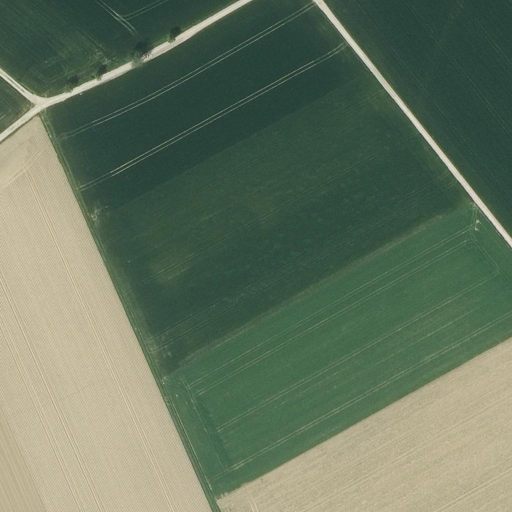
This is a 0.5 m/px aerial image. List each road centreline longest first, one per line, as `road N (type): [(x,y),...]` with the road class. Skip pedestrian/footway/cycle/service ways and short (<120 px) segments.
road 1 (track): [(37,109),(217,511)]
road 2 (track): [(511,244),(317,0)]
road 3 (track): [(41,105),(247,0)]
